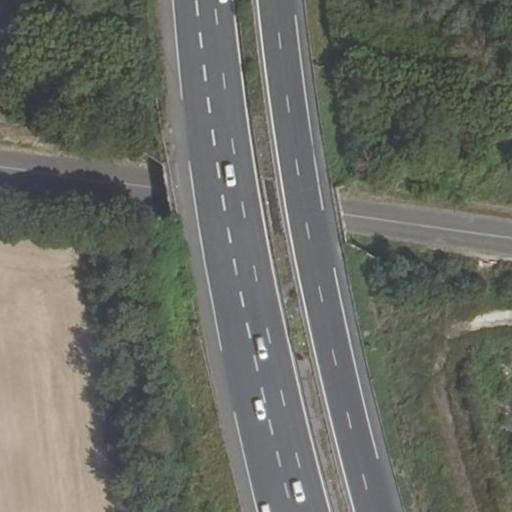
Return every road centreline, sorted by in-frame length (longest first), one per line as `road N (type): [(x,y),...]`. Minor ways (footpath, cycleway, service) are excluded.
road 1 (trunk): [(373,511),(310,242),(275,0)]
road 2 (trunk): [(202,0),(233,227),(291,511)]
road 3 (tertiary): [(511,238),(0,167)]
